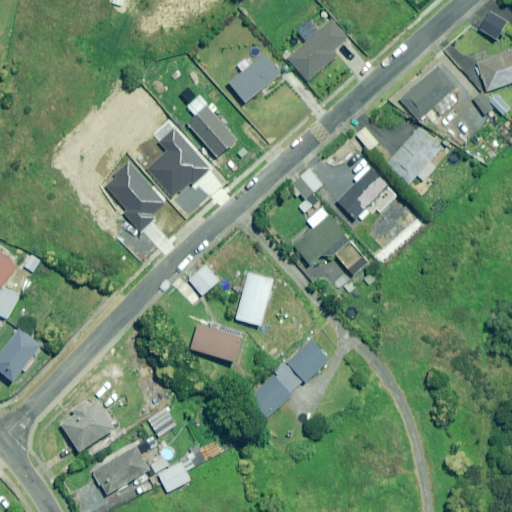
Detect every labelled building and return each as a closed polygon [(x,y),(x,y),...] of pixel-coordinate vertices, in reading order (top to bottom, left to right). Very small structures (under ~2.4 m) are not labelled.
[(508,22),(490,11),(479,30),(497,40),(508,22)] [(347,37),(331,20),(287,59),(308,81),(336,56),(331,52),(347,37)] [(511,82),(511,51),(477,64),(487,92),(511,82)] [(454,87),(436,67),(400,100),(418,120),(454,87)] [(480,93),(471,99),(483,116),(492,109),(480,93)] [(237,140),(207,106),(187,123),(217,157),(237,140)] [(357,136),(372,153),(380,145),(365,128),(357,136)] [(408,185),(443,148),(421,128),(387,164),(408,185)] [(397,196),(367,166),(354,179),(357,182),(338,202),(355,220),(371,204),(380,212),(397,196)] [(323,185),(309,169),(293,185),(313,208),(320,201),(313,193),(323,185)] [(346,233),(322,206),(304,222),(311,230),(296,243),(313,262),(346,233)] [(367,263),(351,244),(336,256),(353,275),(367,263)] [(0,287),(18,267),(0,251),(0,287)] [(219,282),(206,266),(189,280),(203,296),(219,282)] [(273,279),(245,272),(239,291),(243,292),(236,319),(261,326),(273,279)] [(242,338),(198,325),(190,349),(234,362),(242,338)] [(40,346),(18,330),(0,353),(0,372),(13,382),(40,346)] [(329,360),(312,341),(288,363),(305,382),(329,360)] [(292,396),(273,376),(250,398),(269,418),(292,396)] [(114,428),(97,402),(88,408),(85,403),(73,411),(75,415),(61,424),(79,452),(114,428)] [(149,470),(135,448),(92,474),(106,496),(149,470)] [(192,480),(183,462),(158,474),(167,492),(192,480)]
